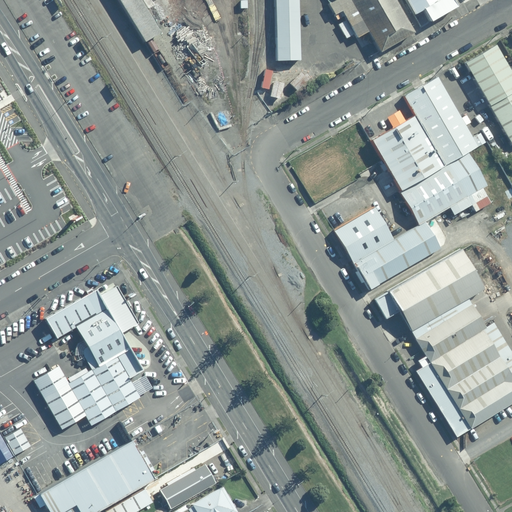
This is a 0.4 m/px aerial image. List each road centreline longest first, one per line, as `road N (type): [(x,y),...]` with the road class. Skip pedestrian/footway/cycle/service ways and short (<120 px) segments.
road 1 (residential): [(474,511),(271,174),(266,151)]
road 2 (primary): [(119,230),(295,511)]
road 3 (residential): [(511,8),(266,151)]
road 4 (primary): [(0,32),(119,230)]
road 5 (unclassified): [(0,300),(119,230)]
